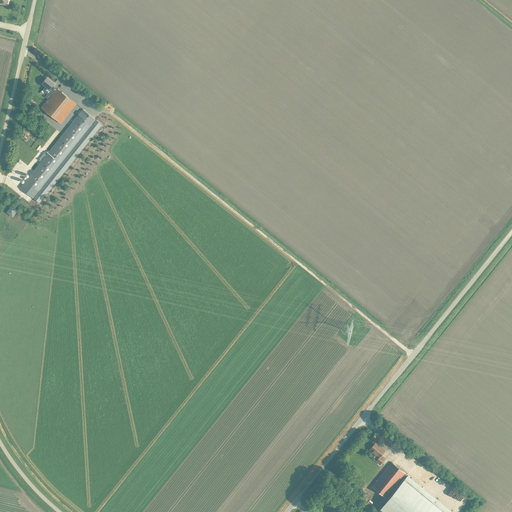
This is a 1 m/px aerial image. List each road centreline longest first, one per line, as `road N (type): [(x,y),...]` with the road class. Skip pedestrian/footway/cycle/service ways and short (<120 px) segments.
road 1 (unknown): [(110,112),(411,354)]
road 2 (unclassified): [(286,511),(511,230)]
road 3 (unclassified): [(0,150),(35,0)]
